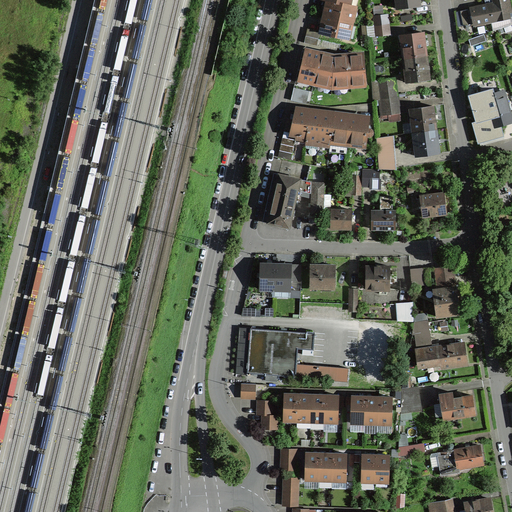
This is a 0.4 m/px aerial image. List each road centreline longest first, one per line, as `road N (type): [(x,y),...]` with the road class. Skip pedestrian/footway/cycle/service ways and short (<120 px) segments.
road 1 (primary): [(273,0),(195,362)]
road 2 (residential): [(244,496),(257,456),(216,383),(245,243)]
road 3 (residential): [(245,243),(301,0)]
road 4 (residential): [(245,243),(356,249),(476,240)]
road 5 (residential): [(464,156),(442,0)]
road 6 (residential): [(495,377),(476,240)]
road 7 (primary): [(195,362),(181,416),(177,496)]
road 8 (primary): [(211,494),(195,362)]
